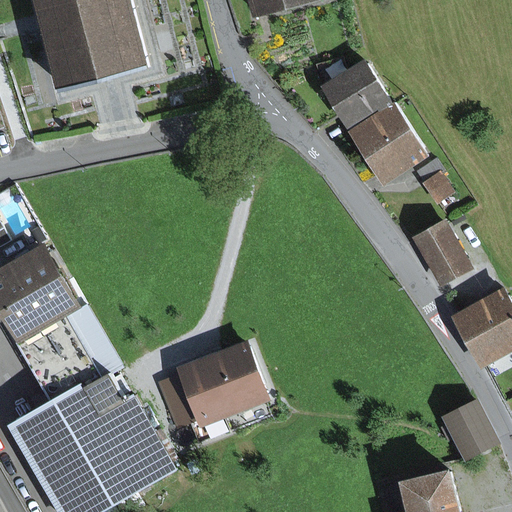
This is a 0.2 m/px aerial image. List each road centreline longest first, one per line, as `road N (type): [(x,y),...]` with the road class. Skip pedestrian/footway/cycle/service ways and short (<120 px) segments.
road 1 (tertiary): [(277,114),(347,184),(429,297),(511,440)]
road 2 (residential): [(277,114),(0,174)]
road 3 (tertiary): [(217,0),(237,60),(277,114)]
